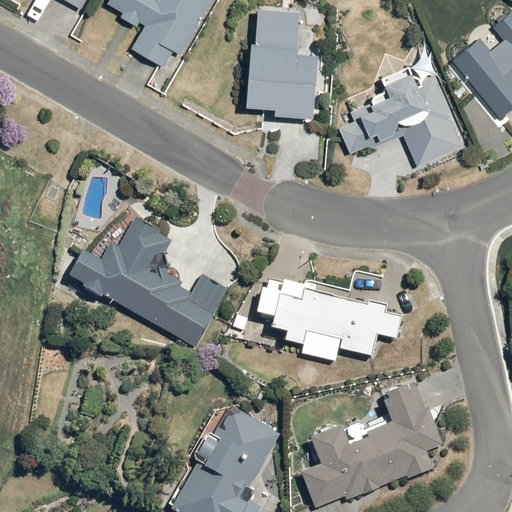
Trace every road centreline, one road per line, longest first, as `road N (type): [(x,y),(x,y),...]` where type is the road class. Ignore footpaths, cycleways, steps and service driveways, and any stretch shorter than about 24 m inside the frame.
road 1 (residential): [(0,46),(253,192),(362,222),(448,223)]
road 2 (residential): [(471,511),(496,467),(448,223)]
